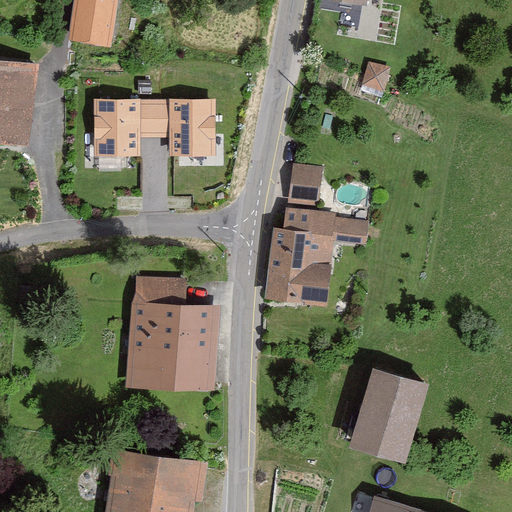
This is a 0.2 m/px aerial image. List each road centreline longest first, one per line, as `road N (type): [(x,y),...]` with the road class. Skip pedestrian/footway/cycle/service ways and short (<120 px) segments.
road 1 (tertiary): [(238,511),(256,229)]
road 2 (unclassified): [(256,229),(148,223),(0,244)]
road 3 (tertiary): [(256,229),(296,0)]
